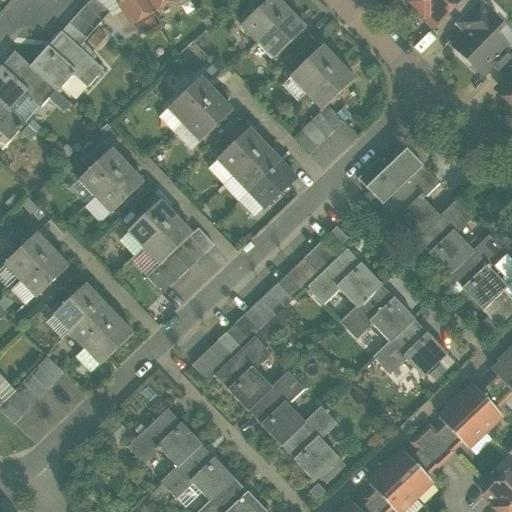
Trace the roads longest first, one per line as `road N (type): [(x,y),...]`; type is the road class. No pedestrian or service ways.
road 1 (residential): [(433,86),(13,488)]
road 2 (residential): [(346,0),(433,86)]
